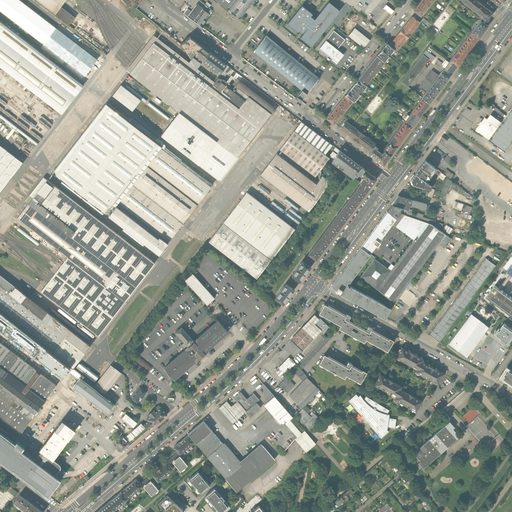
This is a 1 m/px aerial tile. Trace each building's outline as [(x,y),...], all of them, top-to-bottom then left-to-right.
[(56,28),(18,0),(0,0),(0,10),(44,44),(56,28)] [(36,0),(69,25),(75,18),(61,7),(65,0),(36,0)] [(145,12),(152,5),(146,0),(143,0),(137,8),(146,16),(148,14),(145,12)] [(213,0),(219,4),(225,9),(232,0),(213,0)] [(232,0),(225,9),(235,17),(238,19),(241,15),(246,10),(252,2),(249,0),(232,0)] [(421,16),(431,4),(425,0),(422,0),(414,11),(421,16)] [(479,2),(476,0),(461,0),(474,9),(479,2)] [(311,14),(300,5),(286,24),(297,32),(301,25),(304,27),(305,28),(299,37),(310,47),(321,33),(329,22),(331,19),(338,11),(327,1),(313,19),(311,18),(309,16),(311,14)] [(494,14),(479,2),(474,9),(484,18),(481,22),(485,25),(494,14)] [(394,10),(386,4),(383,8),(388,12),(391,14),(394,10)] [(187,9),(183,14),(197,24),(206,13),(202,10),(203,9),(197,5),(191,12),(187,9)] [(412,17),(400,31),(407,37),(419,23),(412,17)] [(0,66),(61,114),(83,85),(15,33),(10,29),(0,21),(0,66)] [(484,26),(485,25),(481,22),(471,35),(479,41),(488,29),(484,26)] [(369,41),(353,28),(347,36),(363,48),(369,41)] [(333,31),(319,49),(333,59),(332,60),(337,64),(342,58),(341,57),(343,55),(337,50),(345,39),(333,31)] [(395,52),(407,37),(400,31),(388,46),(393,50),(395,52)] [(253,53),(291,83),(305,67),(265,35),(264,36),(261,40),(257,44),(251,51),(253,53)] [(471,35),(460,48),(468,54),(479,41),(471,35)] [(237,157),(275,108),(237,79),(233,84),(235,86),(231,90),(225,85),(227,83),(223,79),(218,85),(197,69),(196,69),(192,61),(190,64),(166,45),(167,43),(165,42),(166,41),(161,37),(159,40),(157,38),(148,49),(143,55),(140,60),(135,65),(131,71),(129,73),(167,102),(166,103),(167,104),(168,103),(171,105),(167,110),(174,115),(177,110),(179,112),(237,157)] [(193,58),(196,54),(201,46),(190,37),(186,41),(181,44),(191,60),(193,58)] [(383,63),(393,50),(388,46),(386,44),(375,57),(383,63)] [(201,64),(203,61),(209,52),(201,46),(196,54),(193,58),(201,64)] [(457,68),(468,54),(460,48),(449,62),(457,68)] [(424,51),(421,55),(428,61),(437,68),(444,61),(445,58),(440,54),(436,60),(424,51)] [(226,65),(209,52),(203,61),(219,74),(220,73),(226,65)] [(399,83),(406,88),(428,61),(421,55),(399,83)] [(375,57),(366,69),(373,75),(383,63),(375,57)] [(191,60),(192,61),(196,69),(197,69),(201,64),(193,58),(191,60)] [(451,76),(457,68),(449,62),(448,64),(443,70),(451,76)] [(231,68),(226,65),(220,73),(222,75),(225,71),(227,73),(231,68)] [(308,70),(305,67),(291,83),(299,89),(304,93),(314,82),(318,78),(313,74),(312,73),(308,70)] [(363,86),(373,75),(366,69),(356,80),(363,86)] [(438,77),(432,84),(440,90),(451,76),(443,70),(438,77)] [(417,88),(424,94),(432,84),(438,77),(430,71),(417,88)] [(364,87),(363,86),(356,80),(343,96),(350,102),(351,103),(364,87)] [(428,104),(440,90),(432,84),(424,94),(421,98),(428,104)] [(120,85),(112,95),(132,111),(141,100),(120,85)] [(302,96),(304,93),(299,89),(292,98),(297,102),(302,96)] [(343,96),(333,107),(340,113),(350,102),(343,96)] [(417,118),(428,104),(421,98),(410,112),(417,118)] [(148,130),(146,134),(106,103),(53,172),(159,254),(165,246),(166,246),(168,243),(168,242),(212,185),(184,164),(187,161),(167,145),(164,148),(161,146),(164,143),(148,130)] [(0,117),(8,122),(10,119),(6,116),(8,114),(4,111),(6,108),(0,104),(0,117)] [(337,118),(340,113),(333,107),(324,118),(331,124),(337,118)] [(479,125),(476,130),(505,151),(511,142),(511,107),(506,116),(502,122),(491,114),(487,119),(485,118),(482,122),(481,121),(478,125),(479,125)] [(219,180),(237,157),(179,112),(161,135),(162,135),(165,138),(194,161),(195,160),(198,163),(198,164),(219,180)] [(410,112),(402,122),(410,128),(417,118),(410,112)] [(338,129),(353,140),(359,133),(344,121),(338,129)] [(301,122),(294,131),(325,155),(332,145),(301,122)] [(398,142),(410,128),(402,122),(390,136),(398,142)] [(41,137),(41,128),(36,129),(36,128),(31,128),(31,134),(34,134),(34,137),(41,137)] [(294,131),(279,150),(315,177),(329,158),(325,155),(294,131)] [(374,144),(359,133),(353,140),(368,152),(371,147),(373,146),(374,144)] [(387,157),(398,142),(390,136),(379,151),(381,152),(387,157)] [(0,192),(3,189),(13,177),(17,171),(23,163),(0,145),(0,192)] [(365,155),(371,159),(376,153),(372,150),(374,149),(371,147),(368,152),(365,155)] [(342,148),(335,157),(341,162),(346,165),(352,157),(342,148)] [(379,155),(376,153),(371,159),(379,166),(387,157),(381,152),(379,155)] [(276,154),(260,175),(308,212),(330,182),(322,176),(316,184),(276,154)] [(511,186),(481,164),(483,161),(477,156),(476,158),(475,157),(474,158),(474,159),(474,160),(474,161),(475,161),(476,162),(473,166),(472,165),(471,165),(470,165),(469,166),(468,166),(468,167),(468,168),(467,169),(468,170),(468,171),(469,172),(469,171),(494,189),(492,191),(501,197),(511,205),(511,186)] [(353,177),(356,173),(353,170),(351,172),(340,164),(341,162),(335,157),(332,161),(353,177)] [(346,165),(353,170),(356,173),(357,171),(363,164),(352,157),(346,165)] [(434,167),(425,160),(420,167),(432,176),(434,172),(432,170),(434,167)] [(379,176),(363,164),(357,171),(361,174),(362,173),(365,176),(361,181),(362,182),(370,188),(379,176)] [(429,179),(432,176),(420,167),(415,173),(425,181),(427,178),(429,179)] [(446,170),(443,174),(446,177),(447,178),(450,180),(453,175),(446,170)] [(431,185),(425,181),(415,173),(410,180),(413,185),(430,190),(431,188),(431,185)] [(444,184),(441,192),(447,194),(449,195),(451,189),(454,190),(456,185),(452,184),(453,182),(450,180),(447,178),(444,184)] [(43,288),(41,291),(79,321),(80,321),(81,322),(80,324),(82,326),(83,324),(98,336),(101,333),(105,327),(110,320),(116,313),(120,308),(130,295),(133,290),(143,278),(147,273),(154,263),(47,180),(40,189),(37,192),(36,194),(28,204),(26,207),(22,211),(17,218),(68,257),(62,264),(58,269),(53,275),(48,282),(43,288)] [(362,182),(354,194),(361,199),(370,188),(362,182)] [(431,185),(431,188),(440,191),(442,184),(439,183),(439,185),(432,183),(431,185)] [(460,188),(457,193),(466,197),(468,194),(460,188)] [(246,192),(208,241),(256,278),(294,229),(246,192)] [(354,194),(345,205),(352,211),(361,199),(354,194)] [(409,210),(410,206),(412,200),(398,196),(392,205),(387,211),(396,218),(399,213),(400,208),(404,209),(409,210)] [(410,206),(425,210),(427,204),(412,200),(410,206)] [(472,207),(455,202),(452,208),(470,214),(472,207)] [(440,208),(427,204),(425,210),(438,213),(440,208)] [(345,205),(336,217),(344,223),(352,211),(345,205)] [(406,212),(405,215),(430,223),(440,230),(442,223),(432,220),(432,219),(422,216),(423,214),(417,212),(416,215),(410,213),(411,211),(409,210),(404,209),(403,211),(406,212)] [(392,223),(396,218),(387,211),(376,225),(385,232),(392,223)] [(394,266),(390,271),(376,289),(394,302),(438,243),(444,248),(451,239),(440,230),(430,223),(405,215),(399,213),(396,218),(392,223),(413,239),(394,266)] [(336,217),(327,229),(335,234),(344,223),(336,217)] [(509,224),(484,222),(483,233),(508,235),(509,228),(509,224)] [(377,243),(385,232),(376,225),(360,247),(369,253),(374,246),(377,249),(380,245),(377,243)] [(452,228),(446,225),(442,230),(449,233),(452,228)] [(327,229),(318,240),(326,246),(335,234),(327,229)] [(317,258),(326,246),(318,240),(309,252),(310,253),(317,258)] [(370,254),(369,253),(360,247),(352,257),(330,286),(334,288),(336,289),(335,291),(348,298),(360,305),(372,312),(384,318),(390,308),(349,286),(348,287),(346,287),(345,283),(347,281),(348,282),(370,254)] [(310,253),(304,261),(311,266),(317,258),(310,253)] [(503,267),(508,271),(511,266),(511,256),(503,267)] [(486,258),(429,335),(439,342),(496,265),(486,258)] [(360,277),(376,289),(390,271),(388,269),(374,259),(360,277)] [(303,260),(292,275),(293,276),(299,281),(311,266),(304,261),(303,260)] [(0,274),(0,312),(72,369),(91,346),(0,274)] [(192,274),(184,280),(207,305),(214,298),(192,274)] [(293,276),(288,283),(294,288),(299,281),(293,276)] [(288,283),(286,282),(275,298),(283,304),(295,289),(294,288),(288,283)] [(511,289),(505,284),(492,302),(507,314),(511,308),(511,289)] [(338,328),(351,335),(356,325),(342,317),(343,315),(324,305),(319,314),(339,325),(338,328)] [(0,329),(62,376),(63,377),(64,376),(63,376),(68,370),(70,372),(71,371),(73,369),(72,369),(0,312),(0,329)] [(302,351),(321,332),(313,325),(319,319),(315,314),(291,339),(302,351)] [(471,315),(449,344),(466,358),(468,356),(486,331),(489,328),(471,315)] [(320,318),(319,319),(313,325),(321,332),(323,335),(330,328),(320,318)] [(180,353),(164,367),(168,372),(167,372),(169,375),(170,374),(174,379),(195,360),(196,361),(207,351),(207,350),(228,331),(218,320),(194,341),(181,326),(175,332),(184,342),(177,348),(180,353)] [(511,340),(511,328),(504,323),(500,328),(499,328),(495,333),(497,335),(496,337),(508,346),(511,340)] [(367,331),(356,325),(351,335),(364,342),(366,339),(387,350),(392,339),(369,327),(367,331)] [(330,332),(297,366),(301,370),(334,336),(330,332)] [(0,419),(19,434),(57,385),(0,342),(0,419)] [(396,356),(417,369),(421,361),(423,359),(401,346),(396,356)] [(144,377),(152,367),(135,353),(135,354),(130,350),(124,357),(129,360),(127,363),(144,377)] [(347,362),(345,365),(327,355),(326,356),(323,354),(317,364),(343,378),(345,375),(359,383),(365,372),(361,370),(350,365),(351,364),(347,362)] [(278,368),(285,374),(291,368),(293,370),(297,366),(295,364),(296,363),(289,357),(278,368)] [(443,374),(421,361),(417,369),(416,371),(437,383),(443,374)] [(98,389),(104,394),(121,373),(111,365),(94,386),(97,388),(98,389)] [(507,365),(500,376),(504,379),(511,384),(511,368),(511,369),(507,365)] [(308,378),(301,370),(297,366),(293,370),(293,371),(300,378),(299,378),(303,382),(307,378),(308,378)] [(80,378),(74,386),(108,412),(113,405),(97,392),(95,390),(80,379),(82,376),(73,369),(71,371),(80,378)] [(374,385),(396,397),(400,389),(402,386),(380,374),(374,385)] [(295,386),(287,378),(279,386),(287,393),(295,386)] [(307,378),(303,382),(289,396),(302,409),(309,401),(311,403),(315,399),(313,397),(320,390),(307,378)] [(267,402),(264,405),(280,423),(285,419),(287,422),(285,423),(297,437),(295,439),(306,452),(316,444),(306,433),(304,431),(301,433),(289,420),(292,417),(263,384),(262,385),(265,399),(267,402)] [(290,395),(298,386),(296,384),(288,393),(290,395)] [(146,393),(140,388),(131,398),(138,403),(146,393)] [(421,401),(400,389),(396,397),(394,399),(416,411),(421,401)] [(234,398),(237,402),(246,412),(250,417),(261,408),(256,402),(259,400),(253,393),(247,399),(241,392),(234,398)] [(356,395),(349,401),(381,438),(388,432),(386,430),(386,427),(394,428),(395,420),(388,419),(388,416),(391,410),(366,397),(363,401),(360,396),(358,398),(356,395)] [(232,423),(246,412),(237,402),(231,406),(227,401),(219,408),(232,423)] [(167,415),(161,407),(160,408),(158,406),(149,414),(150,416),(147,419),(148,421),(143,425),(149,429),(152,426),(153,426),(167,415)] [(309,430),(317,423),(315,421),(318,418),(314,414),(311,417),(307,413),(310,410),(306,406),(303,409),(302,409),(297,414),(303,422),(309,430)] [(61,419),(39,449),(40,451),(53,459),(71,435),(75,429),(62,420),(61,419)] [(195,427),(188,434),(188,435),(195,442),(196,443),(211,430),(203,420),(195,427)] [(449,422),(413,453),(420,461),(418,463),(423,468),(459,437),(452,429),(454,427),(449,422)] [(223,443),(211,430),(196,443),(207,456),(223,443)] [(0,460),(15,472),(28,455),(21,449),(23,447),(21,446),(17,442),(16,445),(4,436),(0,433),(0,460)] [(7,433),(4,436),(16,445),(17,442),(18,441),(8,434),(7,433)] [(188,435),(174,447),(178,452),(180,454),(184,451),(186,454),(193,448),(191,445),(195,442),(188,435)] [(116,449),(119,452),(122,450),(121,450),(127,444),(120,437),(115,442),(117,444),(116,445),(118,447),(116,449)] [(231,454),(223,443),(207,456),(225,477),(240,464),(231,454)] [(240,464),(225,477),(236,491),(247,483),(275,459),(263,445),(253,454),(240,464)] [(36,456),(34,459),(55,476),(61,469),(61,466),(60,464),(53,459),(40,451),(36,456)] [(179,455),(180,454),(178,452),(166,462),(168,464),(172,461),(179,455)] [(34,459),(28,455),(15,472),(23,479),(39,491),(48,497),(54,489),(61,480),(55,476),(34,459)] [(179,455),(172,461),(180,471),(187,465),(179,455)] [(173,469),(168,464),(166,462),(151,474),(153,477),(158,482),(173,469)] [(198,471),(188,479),(199,493),(201,491),(202,492),(210,486),(205,480),(205,479),(204,478),(203,476),(202,477),(198,471)] [(151,479),(153,477),(151,474),(140,484),(142,486),(143,486),(150,480),(151,479)] [(136,479),(122,491),(128,498),(140,488),(142,486),(140,484),(136,479)] [(150,480),(143,486),(146,489),(151,495),(153,494),(157,490),(158,489),(150,480)] [(214,489),(205,497),(205,498),(204,498),(211,506),(212,505),(217,511),(216,511),(224,511),(230,507),(224,500),(225,499),(223,497),(221,495),(220,496),(214,489)] [(116,509),(128,498),(122,491),(109,501),(116,509)] [(13,502),(26,511),(29,511),(35,505),(20,494),(13,502)] [(181,511),(183,510),(167,496),(158,503),(159,505),(167,511),(181,511)] [(109,501),(97,511),(111,511),(116,509),(109,501)] [(394,511),(388,503),(381,508),(383,511),(394,511)]
